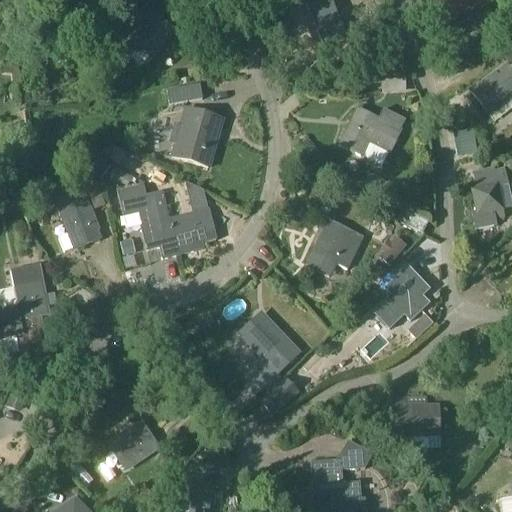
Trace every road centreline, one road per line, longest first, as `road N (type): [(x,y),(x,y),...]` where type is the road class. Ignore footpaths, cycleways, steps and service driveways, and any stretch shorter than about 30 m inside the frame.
road 1 (unclassified): [(150,314),(237,255),(259,231),(268,202),(273,117),(244,34),(220,0)]
road 2 (unclassified): [(456,316),(439,144),(396,0)]
road 3 (unclassified): [(263,511),(251,448),(410,365),(456,316)]
road 4 (unclassified): [(150,314),(109,331),(91,350),(0,505)]
